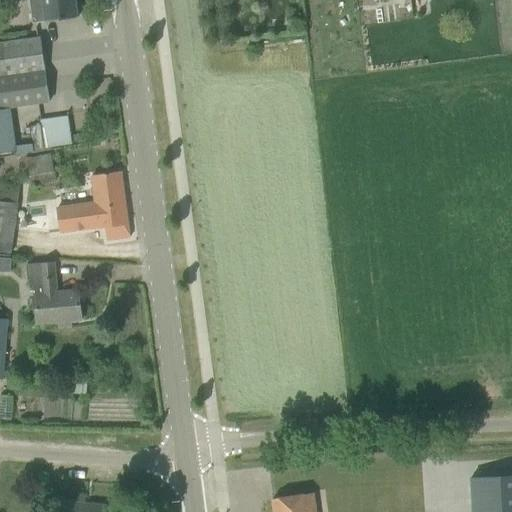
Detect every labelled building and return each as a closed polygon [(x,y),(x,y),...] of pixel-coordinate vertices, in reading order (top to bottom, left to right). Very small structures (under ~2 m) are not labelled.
[(30,0),(33,22),(47,21),(47,22),(77,17),(74,0),(30,0)] [(0,110),(50,103),(41,39),(0,44),(0,110)] [(0,152),(16,150),(10,110),(0,111),(0,152)] [(66,115),(38,119),(42,147),(70,143),(66,115)] [(84,134),(73,135),(73,138),(74,142),(85,140),(84,136),(84,134)] [(50,154),(23,159),(29,188),(56,182),(50,154)] [(18,161),(3,164),(8,181),(22,178),(18,161)] [(105,226),(107,240),(129,237),(121,174),(93,178),(96,202),(58,208),(61,232),(105,226)] [(0,227),(14,229),(20,187),(0,183),(0,227)] [(40,264),(26,266),(28,281),(32,280),(34,297),(35,297),(38,324),(82,319),(79,291),(57,293),(54,262),(40,264)] [(511,511),(511,475),(471,478),(472,511),(511,511)] [(312,494),(273,499),(274,511),(315,511),(313,494),(312,494)] [(58,511),(111,511),(112,506),(60,502),(58,511)]
